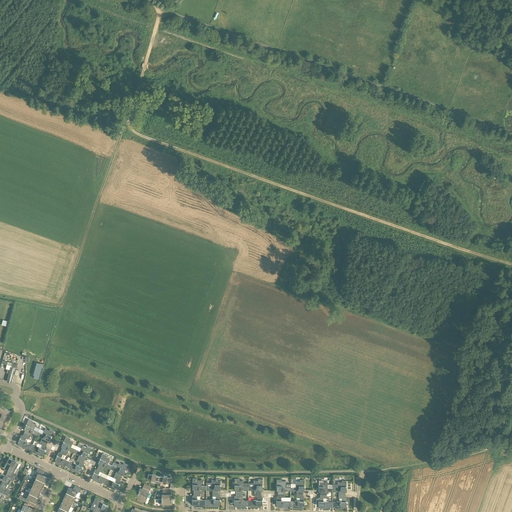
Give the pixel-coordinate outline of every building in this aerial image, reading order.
[(33,375),(39,376),(42,368),(36,366),(33,375)] [(0,412),(1,413),(7,417),(10,411),(2,407),(0,410),(0,412)] [(24,429),(25,430),(24,433),(30,436),(31,433),(37,435),(38,432),(34,430),(36,425),(32,423),(33,422),(28,420),(24,429)] [(49,441),(50,440),(54,431),(50,429),(49,430),(45,429),(43,434),(38,432),(37,435),(42,438),(41,441),(47,444),(48,441),(49,441)] [(18,443),(19,443),(18,446),(27,450),(28,449),(30,450),(32,444),(24,441),(26,437),(28,439),(30,436),(24,433),(23,436),(21,435),(18,443)] [(68,450),(74,453),(75,449),(71,447),(73,442),(69,440),(70,439),(66,437),(61,447),(62,447),(61,450),(67,453),(68,450)] [(43,454),(44,453),(47,447),(46,446),(47,444),(41,441),(40,444),(42,445),(41,448),(32,444),(30,450),(32,451),(32,452),(41,456),(42,454),(43,454)] [(87,458),(87,457),(91,448),(87,447),(86,448),(83,446),(80,451),(75,449),(74,453),(80,455),(78,458),(84,461),(86,458),(87,458)] [(55,460),(57,460),(55,463),(65,467),(65,466),(67,467),(70,461),(61,458),(63,455),(66,456),(67,453),(61,450),(60,453),(59,452),(55,460)] [(98,463),(99,464),(98,467),(104,470),(105,467),(111,470),(112,466),(108,464),(110,459),(106,457),(107,456),(103,454),(98,463)] [(6,463),(16,468),(19,463),(9,458),(6,463)] [(81,472),(81,470),(84,464),(83,463),(84,461),(78,458),(77,461),(79,462),(78,465),(70,461),(67,467),(69,468),(69,469),(78,473),(79,471),(81,472)] [(8,470),(7,473),(13,476),(15,473),(13,473),(16,468),(6,463),(3,468),(8,470)] [(123,475),(124,474),(128,465),(124,463),(123,465),(119,463),(117,468),(112,466),(111,470),(116,472),(115,475),(121,478),(122,475),(123,475)] [(92,477),(93,477),(92,480),(101,484),(102,483),(104,484),(107,478),(98,475),(100,472),(102,473),(104,470),(98,467),(97,470),(95,469),(92,477)] [(13,476),(7,473),(5,476),(1,473),(0,475),(0,479),(8,484),(10,479),(14,481),(15,477),(13,476)] [(38,474),(36,479),(44,483),(47,478),(38,474)] [(155,475),(156,474),(152,474),(152,475),(148,474),(147,479),(156,481),(156,483),(158,484),(159,476),(155,475)] [(117,489),(118,487),(121,481),(120,480),(121,478),(115,475),(114,478),(116,479),(115,482),(107,478),(104,484),(106,485),(106,486),(115,490),(116,488),(117,489)] [(161,484),(161,481),(170,483),(171,478),(167,477),(167,476),(164,476),(163,477),(159,476),(158,484),(161,484)] [(0,485),(0,486),(0,489),(5,492),(9,493),(10,490),(6,487),(8,484),(0,479),(0,485)] [(36,479),(34,484),(42,488),(44,483),(36,479)] [(193,479),(192,488),(192,490),(194,490),(194,493),(200,493),(200,490),(206,490),(206,486),(201,486),(201,480),(197,480),(197,479),(193,479)] [(220,490),(220,489),(220,479),(216,479),(216,480),(211,480),(211,483),(206,483),(206,486),(206,490),(212,490),(212,493),(219,493),(219,490),(220,490)] [(234,490),(236,490),(236,493),(242,494),(242,491),(248,491),(248,487),(243,487),(244,481),(239,481),(239,479),(235,479),(234,490)] [(262,491),(262,489),(263,480),(258,480),(258,481),(254,481),(253,487),(248,487),(248,491),(255,491),(255,494),(261,494),(261,491),(262,491)] [(286,487),(286,481),(281,481),(281,480),(277,480),(276,489),(276,491),(278,491),(278,494),(284,494),(284,493),(285,493),(286,492),(286,491),(290,491),(291,488),(286,487)] [(304,491),(304,490),(305,481),(300,480),(300,482),(296,482),(295,488),(291,488),(290,491),(297,491),(297,494),(303,495),(303,491),(304,491)] [(319,481),(319,490),(319,492),(320,492),(320,495),(326,495),(326,492),(332,492),(333,488),(328,488),(328,482),(323,482),(323,481),(319,481)] [(345,495),(345,492),(346,492),(347,481),(342,481),(342,482),(338,482),(338,488),(333,488),(332,492),(339,492),(339,495),(345,495)] [(34,484),(31,489),(40,493),(42,488),(34,484)] [(79,493),(81,488),(75,486),(73,490),(69,488),(66,493),(75,497),(77,492),(79,493)] [(138,493),(147,497),(149,493),(149,492),(149,491),(150,490),(143,487),(142,489),(140,488),(139,491),(138,493)] [(7,497),(9,493),(5,492),(0,489),(0,498),(2,494),(7,497)] [(31,489),(29,494),(38,497),(40,493),(31,489)] [(66,493),(64,498),(73,502),(75,497),(66,493)] [(136,501),(143,504),(145,501),(147,497),(138,493),(138,495),(137,495),(136,497),(138,498),(137,501),(136,500),(136,501)] [(192,496),(192,503),(192,504),(194,504),(194,507),(204,507),(204,506),(206,506),(206,500),(197,500),(197,496),(200,496),(200,493),(194,493),(194,496),(192,496)] [(220,505),(220,503),(220,496),(219,496),(219,493),(212,493),(212,497),(215,497),(215,500),(206,500),(206,506),(208,506),(208,507),(218,507),(218,505),(220,505)] [(234,505),(236,505),(236,507),(246,508),(246,506),(248,506),(248,507),(248,500),(239,500),(239,497),(242,497),(242,494),(236,493),(236,497),(234,497),(234,505)] [(38,497),(29,494),(27,498),(20,495),(19,498),(29,503),(30,500),(35,502),(38,497)] [(251,506),(251,508),(261,508),(261,505),(262,505),(262,504),(262,497),(261,497),(261,494),(255,494),(254,497),(257,497),(257,501),(248,500),(248,507),(248,506),(251,506)] [(276,506),(278,506),(278,508),(288,508),(288,507),(290,507),(290,501),(281,501),(281,498),(284,498),(284,494),(278,494),(278,497),(276,497),(276,506)] [(304,506),(304,504),(304,498),(303,498),(303,495),(297,494),(297,498),(300,498),(299,501),(290,501),(290,507),(293,507),(293,508),(303,508),(303,506),(304,506)] [(318,503),(318,505),(318,506),(320,506),(320,509),(330,509),(330,508),(332,508),(332,502),(323,502),(323,498),(326,498),(326,495),(320,495),(320,498),(319,498),(319,499),(317,499),(316,503),(318,503)] [(332,502),(332,508),(335,508),(335,509),(345,509),(345,507),(346,507),(346,498),(345,498),(345,495),(339,495),(339,498),(342,499),(342,502),(332,502)] [(70,507),(73,502),(64,498),(62,503),(70,507)] [(90,509),(93,511),(96,511),(101,511),(103,510),(106,511),(108,506),(102,503),(103,502),(95,498),(90,509)] [(27,507),(28,504),(25,503),(21,510),(25,511),(30,511),(32,509),(27,507)] [(68,511),(70,507),(62,503),(59,508),(68,511)]
